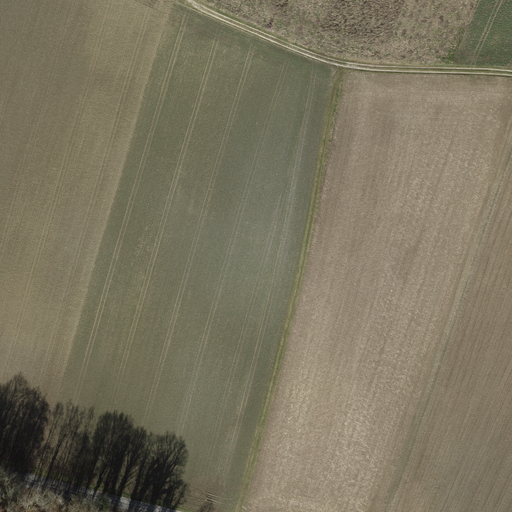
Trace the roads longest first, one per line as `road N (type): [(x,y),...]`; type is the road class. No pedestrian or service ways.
road 1 (track): [(340,64),(240,511)]
road 2 (track): [(511,72),(340,64)]
road 3 (tertiary): [(159,511),(0,471)]
road 4 (track): [(340,64),(190,0)]
